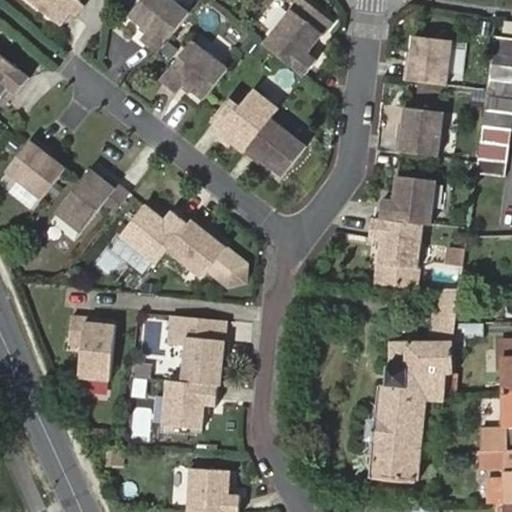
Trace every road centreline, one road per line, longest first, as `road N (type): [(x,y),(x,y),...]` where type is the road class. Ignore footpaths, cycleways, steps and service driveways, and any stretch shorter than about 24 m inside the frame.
road 1 (residential): [(293,240),(271,323),(260,421),(301,511)]
road 2 (residential): [(82,77),(293,240)]
road 3 (residential): [(293,240),(351,167),(370,0)]
road 4 (secondary): [(80,511),(0,333)]
